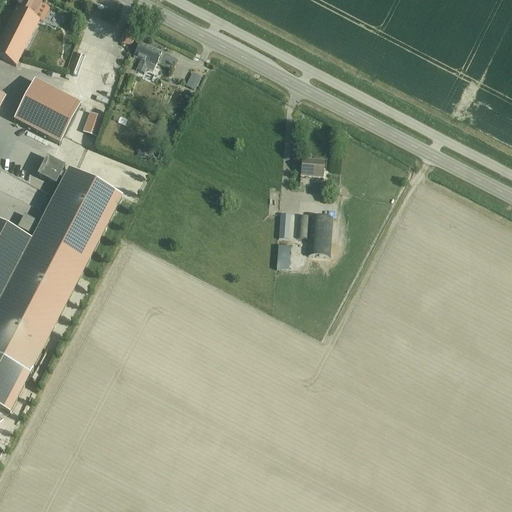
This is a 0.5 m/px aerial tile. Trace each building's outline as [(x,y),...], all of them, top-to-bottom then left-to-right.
[(36,0),(21,0),(16,10),(33,19),(40,5),(41,3),(36,0)] [(39,22),(33,19),(16,10),(0,41),(0,59),(16,68),(39,22)] [(139,45),(134,58),(141,61),(138,68),(136,71),(144,75),(145,73),(146,70),(153,73),(155,68),(159,61),(161,55),(139,45)] [(194,91),(201,79),(193,74),(186,87),(194,91)] [(123,91),(130,93),(135,78),(128,76),(123,91)] [(34,83),(13,123),(60,147),(81,107),(34,83)] [(90,116),(83,134),(97,140),(104,121),(90,116)] [(138,151),(136,157),(148,160),(150,151),(140,149),(140,151),(138,151)] [(0,302),(0,410),(9,416),(55,328),(122,199),(69,171),(65,177),(61,175),(65,169),(46,159),(37,178),(55,187),(58,181),(62,183),(32,242),(0,302)] [(323,179),(324,163),(301,161),(300,178),(316,179),(323,179)] [(290,217),(280,216),(280,217),(279,241),(288,241),(290,217)] [(17,230),(31,237),(38,224),(24,217),(17,230)] [(309,218),(299,217),(297,240),(307,241),(309,218)] [(311,218),(308,258),(330,260),(332,220),(311,218)] [(0,302),(32,242),(0,225),(0,302)] [(277,272),(289,273),(290,249),(278,248),(277,272)]
